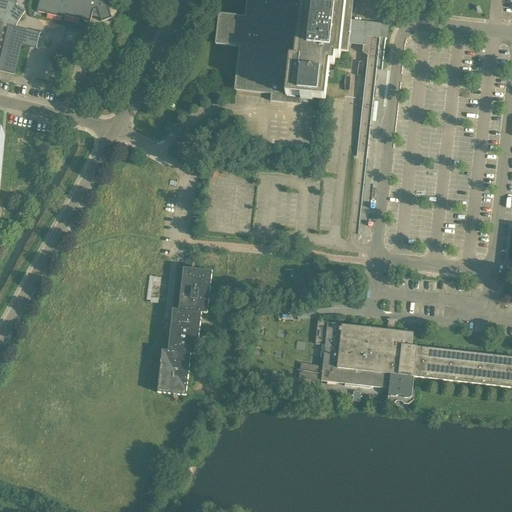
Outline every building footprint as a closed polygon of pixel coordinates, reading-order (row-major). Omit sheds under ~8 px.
[(0,0),(0,71),(13,75),(14,75),(17,59),(21,45),(35,48),(37,49),(37,48),(36,48),(40,34),(40,33),(16,27),(17,23),(25,12),(16,6),(17,5),(17,4),(17,3),(17,2),(16,1),(15,0),(8,0),(8,1),(7,1),(0,0)] [(39,0),(37,12),(63,18),(64,16),(90,22),(93,11),(97,9),(101,22),(112,18),(105,0),(39,0)] [(290,59),(286,96),(325,101),(325,100),(334,101),(334,100),(338,65),(346,66),(346,65),(348,65),(350,45),(351,37),(345,36),(347,22),(352,23),(352,22),(354,0),(301,0),(295,59),(290,59)] [(157,393),(186,396),(191,355),(197,355),(202,314),(207,314),(212,272),(183,268),(179,310),(173,310),(168,351),(162,351),(157,393)] [(310,295),(311,286),(304,285),(303,294),(310,295)] [(321,381),(336,383),(389,389),(388,401),(389,403),(395,403),(397,401),(401,402),(403,404),(409,405),(411,403),(414,377),(511,388),(511,357),(412,346),(413,333),(360,327),(360,326),(318,321),(315,345),(320,345),(320,342),(325,343),(321,381)] [(315,381),(316,363),(296,362),(295,380),(315,381)]
